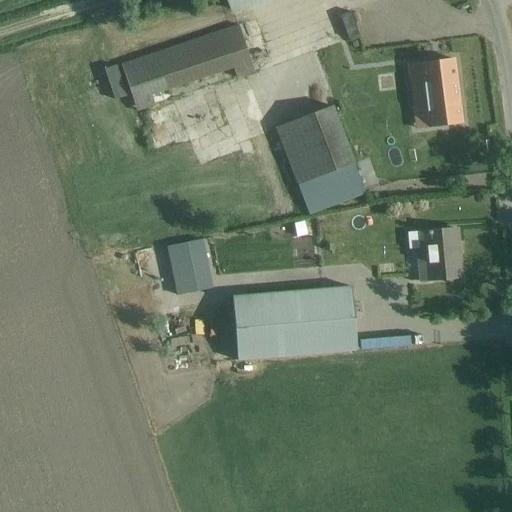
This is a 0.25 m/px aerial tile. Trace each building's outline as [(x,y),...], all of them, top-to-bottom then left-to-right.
[(239,27),(121,66),(137,112),(254,73),(239,27)] [(412,87),(423,86),(429,128),(463,124),(454,60),(409,66),(412,87)] [(228,126),(217,94),(198,100),(209,132),(228,126)] [(358,162),(336,104),(252,138),(278,209),(304,199),(311,215),(370,192),(358,162)] [(403,201),(382,206),(385,218),(406,213),(403,201)] [(457,230),(408,236),(410,252),(426,250),(429,283),(461,279),(457,230)] [(358,352),(353,289),(232,299),(237,362),(358,352)]
